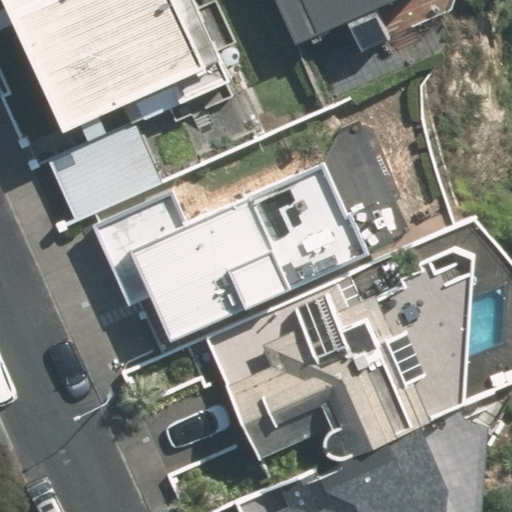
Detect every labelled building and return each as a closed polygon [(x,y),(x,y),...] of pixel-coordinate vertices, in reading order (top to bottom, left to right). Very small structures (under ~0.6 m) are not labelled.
[(13,0),(68,125),(71,132),(120,111),(135,104),(144,123),(228,88),(190,0),(277,0),(297,46),(353,22),(367,58),(394,46),(378,12),(404,0),(13,0)] [(72,227),(157,190),(131,130),(45,166),(72,227)] [(356,213),(333,161),(257,193),(258,198),(191,228),(172,186),(91,220),(125,299),(156,286),(179,338),(378,252),(361,211),(356,213)] [(466,265),(461,256),(440,266),(436,257),(404,271),(407,279),(380,292),(368,265),(206,337),(258,452),(334,419),(338,417),(336,420),(335,421),(333,424),(332,427),(332,428),(332,431),(333,434),(334,437),(335,439),(338,440),(340,442),(342,443),(345,445),(348,445),(351,444),(353,444),(354,442),(437,407),(474,390),(481,258),(466,267),(466,265)] [(475,511),(486,421),(458,417),(454,408),(227,509),(228,511),(475,511)]
